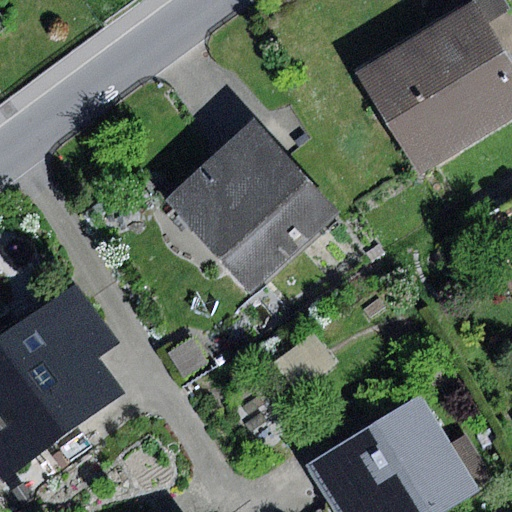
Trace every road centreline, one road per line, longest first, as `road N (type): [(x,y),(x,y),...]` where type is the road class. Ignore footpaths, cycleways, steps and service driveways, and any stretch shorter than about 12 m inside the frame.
road 1 (residential): [(16,143),(241,507)]
road 2 (residential): [(16,143),(212,0)]
